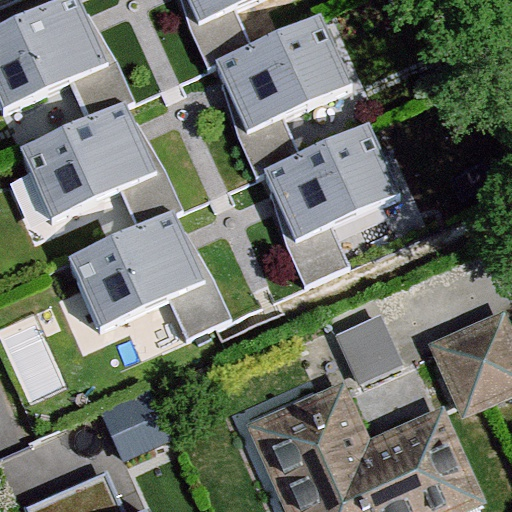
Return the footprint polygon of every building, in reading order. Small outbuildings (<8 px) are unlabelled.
[(85,0),(81,0),(0,38),(0,87),(12,112),(115,63),(85,0)] [(194,0),(206,24),(256,0),(194,0)] [(325,19),(222,68),(253,133),(356,84),(325,19)] [(129,108),(26,157),(56,221),(160,172),(129,108)] [(373,129),(270,179),(300,243),(404,194),(373,129)] [(177,216),(74,265),(104,329),(208,280),(177,216)] [(392,312),(348,331),(370,380),(414,360),(392,312)] [(511,324),(511,321),(439,347),(463,411),(511,393),(511,324)] [(341,389),(256,428),(293,511),(449,511),(480,499),(442,414),(367,447),(341,389)] [(140,462),(182,440),(156,392),(114,413),(140,462)] [(127,511),(111,477),(31,511),(127,511)]
